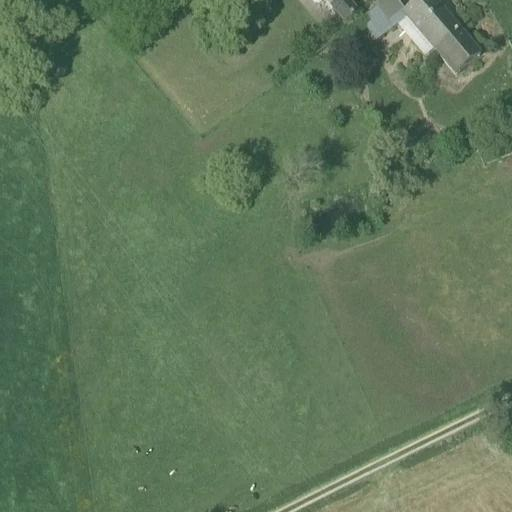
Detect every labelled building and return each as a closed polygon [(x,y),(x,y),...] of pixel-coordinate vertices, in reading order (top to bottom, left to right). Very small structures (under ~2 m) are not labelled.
[(321,0),(334,16),(335,16),(348,5),(354,0),(321,0)] [(393,0),(386,5),(402,26),(397,29),(426,63),(435,55),(403,17),(404,16),(393,0)] [(403,17),(435,55),(458,35),(428,0),(422,0),(404,16),(403,17)] [(357,17),(348,5),(335,16),(345,28),(357,17)] [(363,24),(378,44),(397,29),(402,26),(386,5),(362,23),(363,24)] [(355,61),(378,44),(363,24),(362,23),(340,40),(355,61)] [(479,59),(458,35),(435,55),(456,79),(479,59)]
